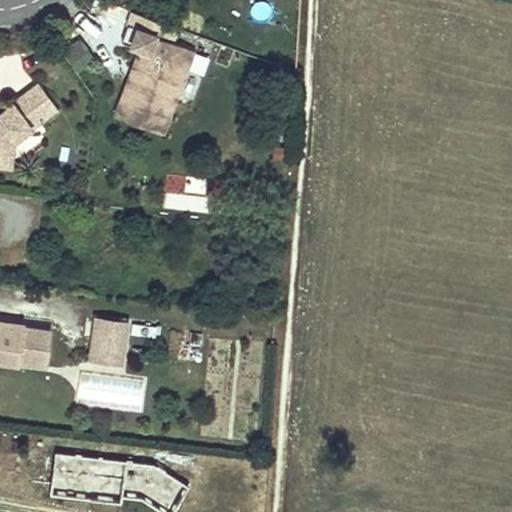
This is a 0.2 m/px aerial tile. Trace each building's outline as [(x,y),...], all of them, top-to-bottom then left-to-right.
[(198,51),(175,42),(180,28),(136,12),(135,13),(131,25),(124,41),(144,49),(136,69),(142,71),(139,80),(132,78),(119,112),(167,130),(198,51)] [(142,71),(136,69),(132,78),(139,80),(142,71)] [(0,102),(0,154),(16,156),(18,140),(60,109),(42,84),(24,97),(13,105),(7,104),(0,102)] [(9,98),(0,96),(0,102),(7,104),(9,98)] [(16,156),(0,154),(0,162),(15,165),(16,156)] [(69,272),(58,270),(57,278),(68,279),(69,272)] [(128,323),(95,319),(89,358),(123,362),(128,323)] [(0,361),(17,364),(18,362),(22,328),(22,326),(0,322),(0,361)] [(50,332),(22,328),(18,362),(45,365),(50,332)] [(81,373),(77,403),(140,411),(144,381),(81,373)] [(55,453),(51,494),(120,501),(121,494),(135,496),(162,511),(171,511),(188,486),(151,463),(55,453)]
